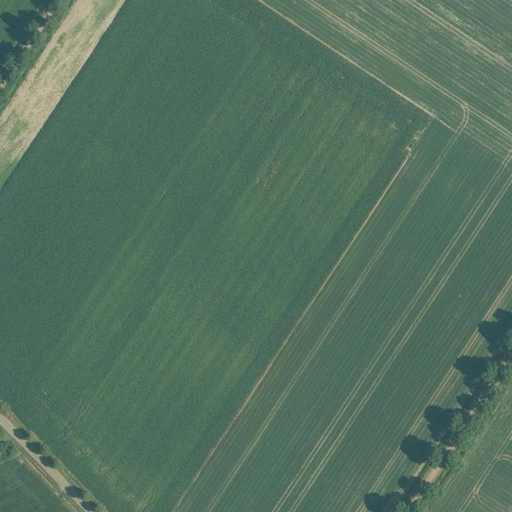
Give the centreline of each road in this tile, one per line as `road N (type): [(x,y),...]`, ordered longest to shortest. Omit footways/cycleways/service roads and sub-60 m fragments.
road 1 (track): [(511,357),(409,511)]
road 2 (unclassified): [(90,511),(0,418)]
